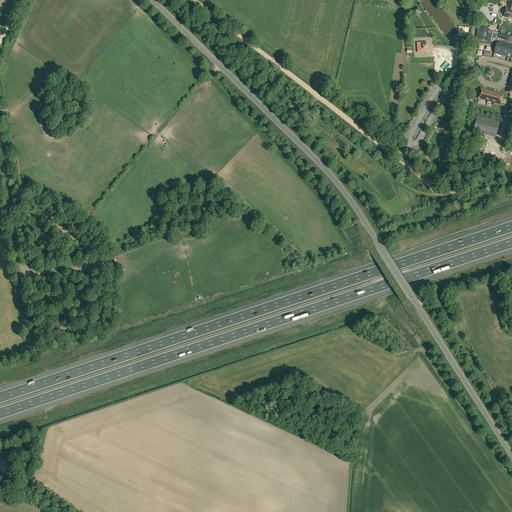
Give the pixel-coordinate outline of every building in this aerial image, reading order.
[(493,44),(494,40),(497,41),(494,53),(511,58),(511,44),(501,41),(501,39),(511,42),(511,38),(511,36),(510,36),(511,33),(508,32),(507,35),(505,34),(506,30),(503,30),(502,33),(499,33),(490,31),(490,30),(488,29),(489,27),(480,26),(480,28),(478,28),(476,40),(486,41),(486,42),(493,44)] [(418,53),(427,52),(427,42),(417,43),(418,53)] [(442,67),(448,73),(454,66),(448,61),(442,67)] [(496,93),(490,91),(481,89),(478,98),(488,100),(494,102),(501,104),(503,94),(496,93)] [(478,116),(474,131),(496,136),(500,121),(478,116)] [(15,458),(11,462),(17,468),(21,465),(15,458)]
